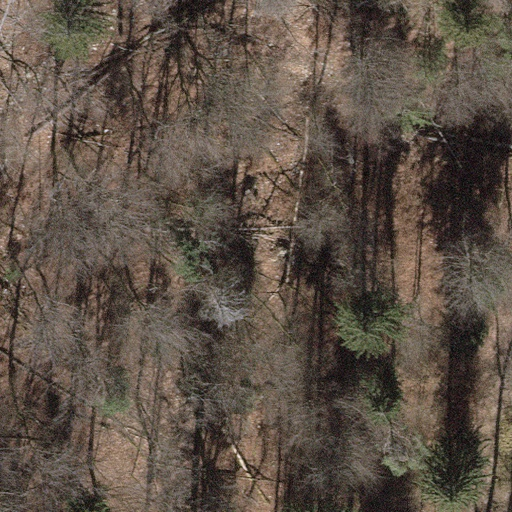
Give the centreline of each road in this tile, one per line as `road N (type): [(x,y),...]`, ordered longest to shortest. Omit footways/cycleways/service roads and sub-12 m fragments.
road 1 (track): [(263,511),(259,237),(303,0)]
road 2 (track): [(469,511),(511,303)]
road 3 (track): [(0,89),(104,0)]
